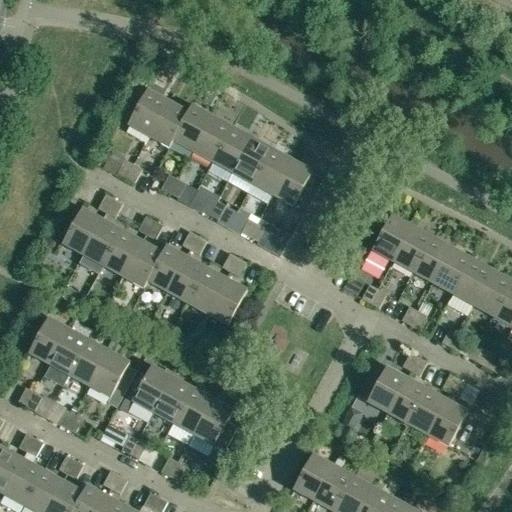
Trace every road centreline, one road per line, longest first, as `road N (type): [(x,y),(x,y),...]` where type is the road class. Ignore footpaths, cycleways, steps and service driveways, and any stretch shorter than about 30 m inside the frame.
road 1 (residential): [(367,317),(87,173)]
road 2 (residential): [(205,511),(0,407)]
road 3 (residential): [(260,511),(367,317)]
road 4 (residential): [(511,396),(367,317)]
